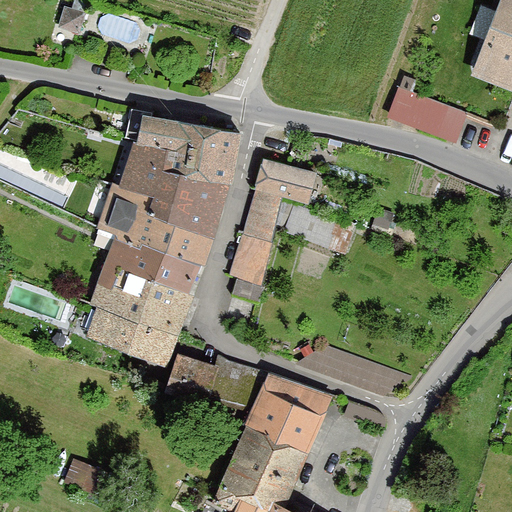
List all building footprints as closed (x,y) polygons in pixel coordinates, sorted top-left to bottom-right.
[(511,0),(501,0),(474,70),(511,84),(511,0)] [(61,27),(79,32),(84,14),(66,9),(61,27)] [(452,139),(463,110),(400,86),(389,115),(452,139)] [(233,184),(243,135),(153,118),(154,112),(133,108),(127,138),(139,141),(181,150),(176,174),(233,184)] [(216,238),(233,184),(176,174),(181,150),(139,141),(125,188),(159,197),(152,215),(216,238)] [(309,205),(317,175),(266,161),(258,191),(285,198),(309,205)] [(206,265),(216,238),(152,215),(159,197),(125,188),(115,185),(100,233),(119,239),(145,248),(147,243),(206,265)] [(273,244),(285,198),(258,191),(246,236),(273,244)] [(375,225),(389,229),(393,216),(380,211),(375,225)] [(273,244),(246,236),(232,277),(263,287),(274,244),(273,244)] [(192,294),(206,265),(147,243),(145,248),(119,239),(102,283),(116,289),(124,268),(192,294)] [(168,365),(192,294),(124,268),(116,289),(102,283),(96,303),(103,307),(93,336),(168,365)] [(407,369),(347,347),(347,348),(331,342),(322,365),(398,393),(407,369)] [(217,372),(177,360),(168,391),(208,403),(217,372)] [(225,397),(259,396),(258,361),(224,362),(225,397)] [(332,398),(273,377),(252,430),(310,455),(332,398)] [(286,511),(310,455),(252,430),(218,503),(227,507),(224,511),(275,511),(278,507),(286,511)]
